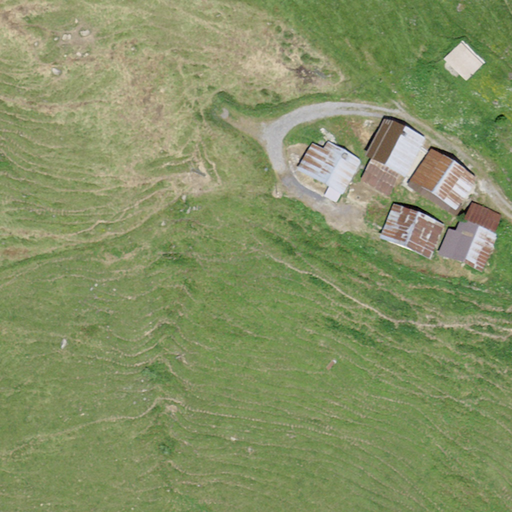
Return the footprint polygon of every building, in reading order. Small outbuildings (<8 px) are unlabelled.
[(480,64),(461,46),(447,60),(466,78),(480,64)] [(421,139),(387,121),(368,156),(374,160),(363,180),(391,195),(421,139)] [(360,162),(329,145),(325,152),(314,146),(300,170),(342,193),(360,162)] [(474,181),(431,153),(412,182),(455,210),(474,181)] [(500,216),(473,206),(467,223),(462,221),(457,235),(450,233),(441,256),(481,270),(500,216)] [(442,227),(395,208),(383,239),(429,258),(442,227)]
